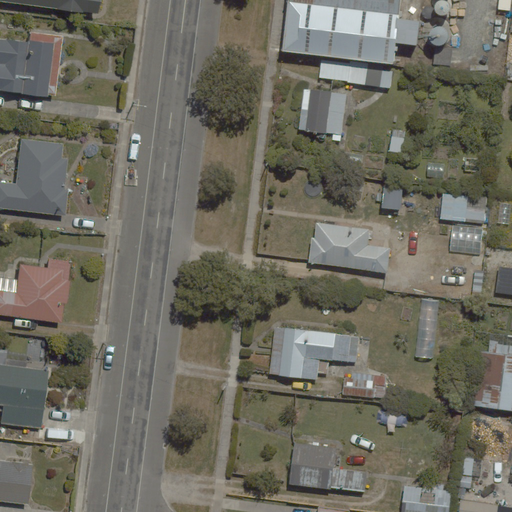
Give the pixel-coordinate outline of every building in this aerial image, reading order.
[(8,0),(82,8),(83,0),(8,0)] [(401,0),(287,0),(280,68),(392,81),(401,0)] [(0,34),(0,89),(53,95),(61,31),(23,27),(22,37),(0,34)] [(323,131),(323,136),(333,136),(333,145),(351,146),(352,122),(358,122),(360,87),(299,84),(297,130),(323,131)] [(74,142),(22,137),(18,182),(0,180),(0,206),(67,213),(74,142)] [(488,197),(470,195),(466,221),(485,223),(488,197)] [(316,236),(311,236),(308,263),(385,271),(390,225),(318,217),(316,236)] [(71,257),(42,253),(41,260),(17,257),(14,273),(0,271),(0,310),(63,319),(71,257)] [(440,300),(420,299),(416,356),(436,357),(440,300)] [(392,397),(394,371),(369,369),(371,339),(363,339),(363,332),(276,324),(271,373),(319,378),(322,356),(358,359),(357,368),(348,368),(346,394),(392,397)] [(511,344),(494,343),(494,351),(482,350),(478,406),(511,408),(511,344)] [(0,402),(2,402),(0,425),(45,428),(49,367),(0,363),(0,402)] [(294,437),(290,483),(367,488),(369,459),(339,457),(340,440),(294,437)] [(0,499),(30,502),(35,461),(0,457),(0,499)] [(449,511),(451,479),(404,478),(402,511),(449,511)] [(498,511),(500,501),(462,497),(460,511),(498,511)]
